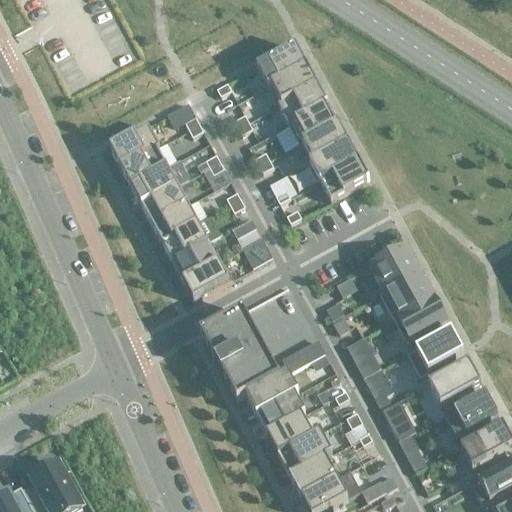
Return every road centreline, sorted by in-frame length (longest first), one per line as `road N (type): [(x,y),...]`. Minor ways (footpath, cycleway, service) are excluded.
road 1 (residential): [(0,106),(119,369)]
road 2 (residential): [(290,271),(422,511)]
road 3 (residential): [(194,96),(290,271)]
road 4 (unclassified): [(290,271),(119,369)]
road 5 (residential): [(119,369),(177,511)]
road 6 (unclassified): [(119,369),(0,431)]
